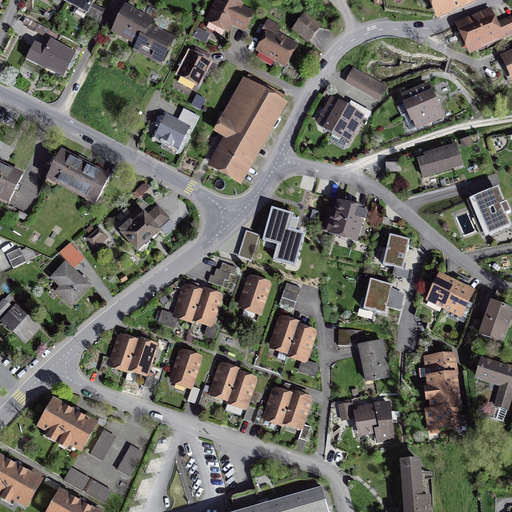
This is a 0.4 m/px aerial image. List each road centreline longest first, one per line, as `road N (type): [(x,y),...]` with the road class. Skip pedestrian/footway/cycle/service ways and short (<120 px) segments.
road 1 (residential): [(49,368),(317,467),(340,486),(348,511)]
road 2 (tertiary): [(277,159),(324,68),(347,42),(447,22),(490,0)]
road 3 (residential): [(277,159),(362,180),(475,271),(511,289)]
road 4 (residential): [(236,214),(0,92)]
road 5 (tertiary): [(49,368),(236,214)]
